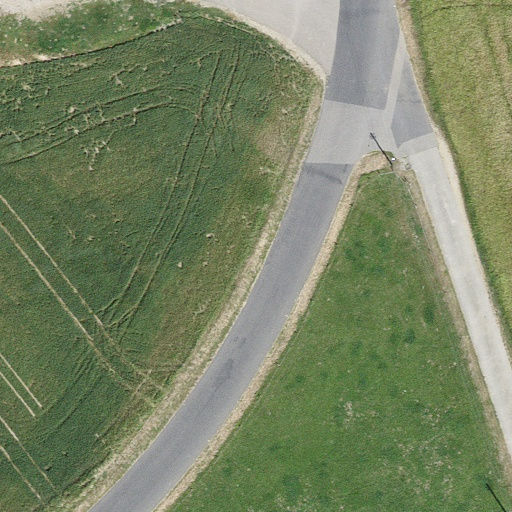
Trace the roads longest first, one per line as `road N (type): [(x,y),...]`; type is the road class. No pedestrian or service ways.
road 1 (unclassified): [(120,511),(206,412),(261,321),(307,219),(355,37)]
road 2 (unclassified): [(511,427),(421,149),(355,37)]
